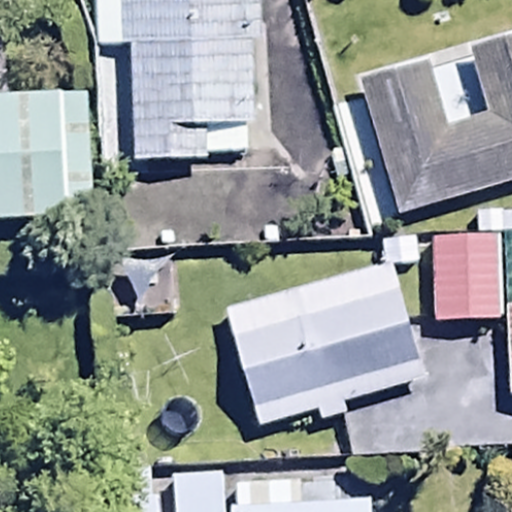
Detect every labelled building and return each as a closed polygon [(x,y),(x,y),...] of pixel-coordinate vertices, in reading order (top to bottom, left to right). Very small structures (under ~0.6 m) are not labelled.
[(93,0),(95,44),(126,43),(131,165),(244,156),(243,128),(267,128),(262,0),(93,0)] [(0,193),(92,191),(88,57),(0,59),(0,193)] [(496,202),(426,202),(426,290),(496,289),(496,202)] [(413,351),(377,228),(221,273),(257,396),(413,351)] [(511,267),(503,267),(502,364),(511,364),(511,267)] [(371,511),(369,433),(232,437),(233,511),(371,511)] [(220,436),(168,437),(169,510),(221,509),(220,436)]
